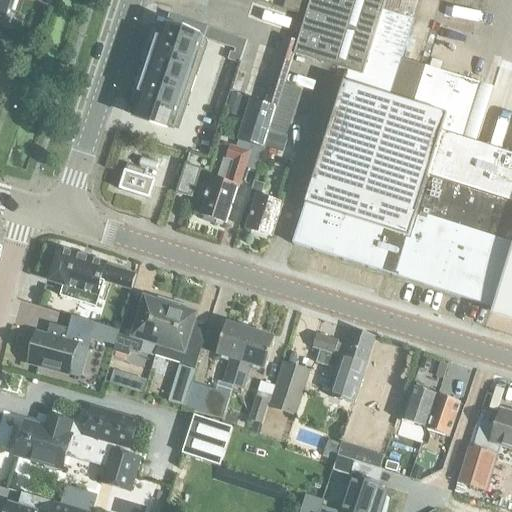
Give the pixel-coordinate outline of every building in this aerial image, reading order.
[(13,0),(0,0),(0,17),(3,18),(5,11),(9,12),(13,0)] [(286,0),(283,10),(306,17),(311,0),(286,0)] [(311,0),(306,17),(297,44),(294,55),(349,72),(363,77),(387,0),(385,0),(311,0)] [(511,156),(464,141),(482,86),(403,60),(421,0),(388,0),(364,77),(363,77),(349,72),(345,84),(344,83),(306,206),(294,246),(494,310),(495,310),(494,313),(495,313),(496,310),(511,315),(511,156)] [(151,68),(137,107),(146,110),(143,120),(174,130),(177,121),(190,82),(203,43),(204,40),(208,29),(185,21),(180,35),(164,29),(151,68)] [(208,29),(204,40),(212,43),(216,31),(208,28),(208,29)] [(212,43),(220,45),(224,34),(216,31),(212,43)] [(228,48),(232,36),(224,34),(220,45),(228,48)] [(236,51),(239,39),(232,36),(228,48),(236,50),(236,51)] [(236,50),(234,54),(242,57),(247,42),(239,39),(236,51),(236,50)] [(238,140),(263,148),(263,147),(267,134),(276,108),(277,108),(294,55),(297,44),(286,40),(265,105),(251,100),(238,140)] [(239,65),(242,57),(234,54),(231,53),(228,61),(239,65)] [(233,95),(227,112),(239,116),(245,99),(233,95)] [(286,140),(267,134),(263,147),(282,153),(286,140)] [(202,216),(227,224),(238,189),(239,189),(250,153),(231,147),(227,159),(235,161),(227,184),(213,180),(202,216)] [(156,182),(146,179),(148,171),(128,165),(120,191),(150,200),(156,182)] [(177,194),(192,199),(201,170),(186,165),(177,194)] [(249,201),(257,203),(248,231),(272,239),(282,206),(261,199),(265,186),(255,182),(249,201)] [(61,251),(52,281),(65,286),(61,297),(81,303),(84,291),(97,295),(102,280),(133,290),(137,275),(107,266),(107,265),(61,251)] [(156,357),(172,303),(159,299),(157,303),(146,300),(143,307),(130,303),(114,353),(130,357),(131,352),(140,354),(143,343),(159,348),(156,357)] [(191,339),(196,323),(198,316),(186,312),(187,308),(172,303),(156,357),(181,365),(181,367),(196,372),(205,343),(191,339)] [(70,375),(78,345),(90,348),(92,339),(108,344),(113,328),(74,317),(67,341),(38,333),(29,364),(70,375)] [(227,390),(232,392),(251,332),(227,325),(218,355),(233,360),(230,370),(228,370),(224,384),(228,386),(227,390)] [(313,350),(320,352),(342,359),(343,356),(368,364),(376,339),(351,331),(346,347),(339,345),(339,343),(317,336),(313,350)] [(251,332),(232,392),(238,393),(239,389),(244,390),(249,376),(247,376),(250,365),(266,370),(275,339),(251,332)] [(342,359),(320,352),(316,364),(339,371),(330,398),(355,406),(368,364),(343,356),(342,359)] [(271,403),(298,411),(311,373),(284,365),(271,403)] [(436,378),(443,380),(447,369),(440,367),(436,378)] [(127,376),(115,372),(110,385),(123,389),(127,376)] [(413,388),(398,433),(424,442),(427,430),(438,396),(434,395),(435,391),(418,385),(416,389),(413,388)] [(188,393),(173,388),(169,403),(184,408),(188,393)] [(205,388),(197,413),(223,421),(230,396),(205,388)] [(438,396),(427,430),(450,438),(461,404),(438,396)] [(257,399),(250,421),(262,425),(269,403),(257,399)] [(68,453),(108,465),(112,452),(129,457),(139,423),(93,409),(87,428),(56,419),(54,427),(48,429),(27,423),(17,458),(45,466),(45,467),(47,470),(56,473),(59,471),(59,470),(63,471),(68,453)] [(500,445),(511,448),(511,415),(501,412),(496,427),(483,423),(474,452),(495,459),(500,445)] [(183,455),(220,468),(233,430),(195,417),(183,455)] [(469,450),(459,482),(485,491),(495,459),(474,452),(469,450)] [(112,452),(108,465),(102,484),(131,493),(141,460),(129,457),(112,452)] [(335,511),(322,508),(320,511),(380,511),(386,493),(379,490),(380,486),(363,480),(367,467),(384,472),(384,471),(338,457),(333,472),(353,478),(341,511),(335,511)] [(388,463),(385,470),(397,474),(399,466),(388,463)] [(424,469),(416,467),(412,480),(420,482),(424,469)] [(67,487),(61,505),(84,511),(93,511),(98,497),(67,487)] [(307,496),(302,511),(320,511),(322,508),(324,502),(307,496)] [(32,498),(28,510),(10,505),(8,510),(5,509),(3,511),(84,511),(61,505),(57,503),(56,505),(32,498)]
